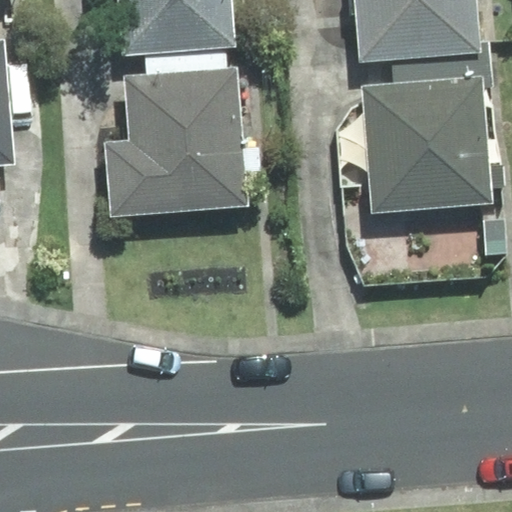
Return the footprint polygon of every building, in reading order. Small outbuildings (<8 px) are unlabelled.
[(245,0),(123,0),(128,53),(249,44),(245,0)] [(467,70),(464,0),(338,0),(342,75),(467,70)] [(21,38),(0,39),(0,168),(28,167),(21,38)] [(252,59),(137,67),(141,130),(116,132),(121,212),(262,203),(252,59)] [(475,220),(469,81),(351,87),(358,226),(475,220)]
